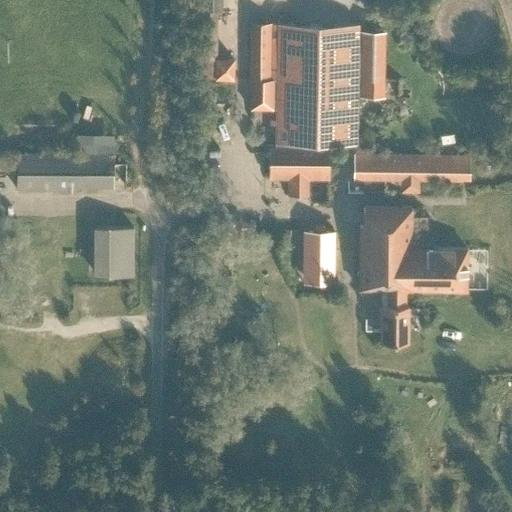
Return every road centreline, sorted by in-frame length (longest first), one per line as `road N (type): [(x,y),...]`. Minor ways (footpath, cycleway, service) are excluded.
road 1 (unclassified): [(154,511),(159,199)]
road 2 (unknown): [(159,225),(225,196),(241,177),(243,5)]
road 3 (track): [(158,0),(159,199)]
